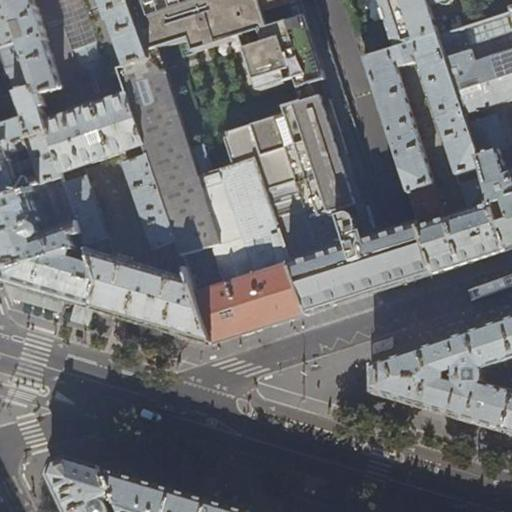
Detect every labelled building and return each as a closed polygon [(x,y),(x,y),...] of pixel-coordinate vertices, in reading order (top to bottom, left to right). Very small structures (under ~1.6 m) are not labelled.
[(21,42),(21,45),(36,88),(17,95),(8,98),(0,101),(0,149),(51,132),(49,123),(40,98),(63,91),(64,88),(49,43),(50,42),(38,8),(36,8),(33,0),(100,0),(109,24),(111,23),(126,68),(152,59),(139,22),(132,4),(123,7),(120,0),(6,0),(16,28),(24,26),(29,40),(21,42)] [(16,28),(6,0),(0,0),(0,51),(21,45),(21,42),(16,28)] [(54,0),(77,66),(95,77),(102,59),(80,0),(54,0)] [(130,0),(132,4),(139,22),(204,0),(130,0)] [(395,284),(406,280),(389,228),(316,0),(204,0),(139,22),(152,59),(167,73),(158,46),(189,36),(193,50),(241,34),(258,89),(295,77),(304,106),(225,131),(228,139),(225,140),(233,167),(256,159),(308,313),(386,287),(395,284)] [(511,0),(379,0),(395,50),(439,36),(511,11),(511,0)] [(511,11),(439,36),(466,116),(511,99),(511,163),(507,149),(508,149),(497,116),(469,126),(507,247),(511,244),(511,11)] [(466,116),(439,36),(395,50),(368,59),(418,218),(435,270),(470,259),(507,247),(469,126),(466,116)] [(36,88),(21,45),(0,51),(0,101),(8,98),(4,87),(0,87),(0,64),(6,63),(17,95),(36,88)] [(167,73),(152,59),(126,68),(120,71),(129,97),(146,147),(150,157),(184,257),(209,249),(221,285),(196,293),(213,344),(214,345),(226,341),(229,340),(308,313),(256,159),(233,167),(212,174),(202,145),(190,149),(167,73)] [(129,97),(49,123),(51,132),(66,179),(88,244),(89,244),(89,245),(97,242),(97,251),(91,249),(103,286),(95,309),(121,316),(163,329),(213,344),(196,293),(184,257),(150,157),(126,166),(155,250),(154,268),(111,255),(109,239),(94,193),(93,194),(85,167),(146,147),(129,97)] [(0,200),(66,179),(51,132),(0,149),(0,200)] [(88,244),(66,179),(0,200),(0,265),(2,271),(88,244)] [(435,270),(418,218),(389,228),(406,280),(419,276),(435,270)] [(91,249),(89,245),(89,244),(88,244),(2,271),(6,282),(70,301),(95,309),(103,286),(91,249)] [(486,371),(511,361),(511,319),(466,336),(375,366),(375,379),(375,391),(466,418),(509,431),(511,420),(511,391),(485,383),(486,380),(487,377),(486,371)] [(67,511),(125,511),(106,468),(73,458),(70,457),(68,458),(56,461),(50,475),(67,511)] [(254,511),(205,497),(106,468),(125,511),(254,511)]
